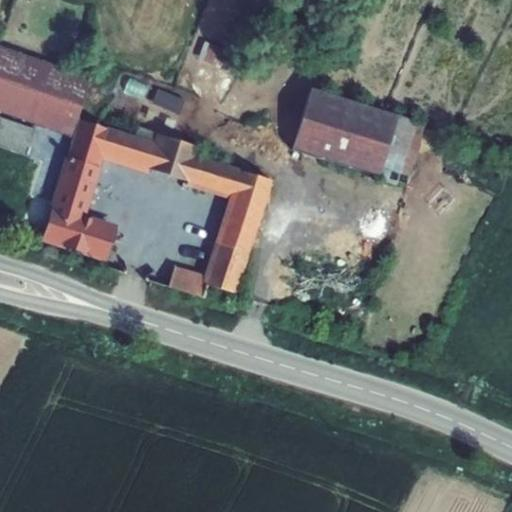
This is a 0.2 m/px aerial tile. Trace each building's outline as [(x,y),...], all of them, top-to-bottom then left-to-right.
[(84,81),(0,54),(0,63),(81,89),(84,81)] [(81,89),(0,63),(0,121),(63,142),(81,89)] [(156,101),(181,114),(189,99),(163,86),(156,101)] [(276,87),(257,147),(399,193),(418,133),(276,87)] [(102,131),(151,146),(154,137),(105,122),(102,131)] [(70,146),(41,241),(103,260),(111,229),(75,218),(95,154),(232,197),(208,279),(173,269),(175,263),(158,258),(150,285),(166,291),(201,302),(205,289),(230,297),(265,181),(190,158),(193,148),(154,137),(151,146),(102,131),(77,123),(70,146)] [(0,154),(15,160),(24,134),(0,126),(0,154)] [(46,138),(40,157),(64,164),(70,146),(66,145),(46,138)] [(64,164),(40,157),(36,171),(60,178),(64,164)] [(299,197),(275,271),(361,298),(385,225),(299,197)]
